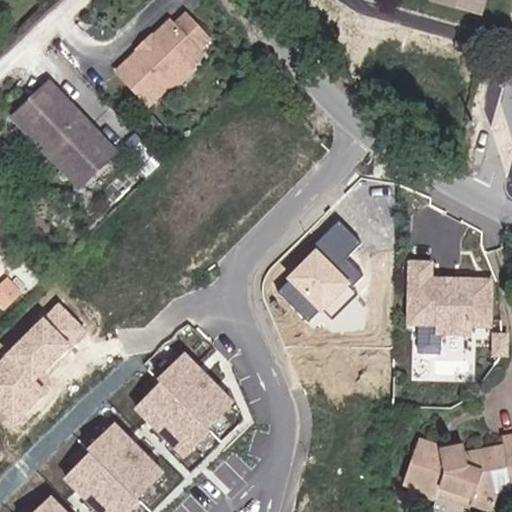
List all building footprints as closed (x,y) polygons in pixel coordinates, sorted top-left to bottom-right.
[(481,14),(484,0),(431,0),(481,14)] [(197,52),(209,41),(185,16),(174,27),(169,23),(152,39),(152,46),(146,52),(139,52),(116,73),(148,107),(170,86),(170,78),(184,65),(193,64),(202,57),(197,52)] [(146,52),(152,46),(152,39),(139,52),(146,52)] [(177,86),(192,73),(193,64),(184,65),(170,78),(170,86),(177,86)] [(107,159),(83,133),(90,127),(61,97),(55,103),(44,92),(21,114),(84,181),(107,159)] [(152,146),(166,133),(152,118),(138,132),(152,146)] [(114,153),(90,127),(83,133),(107,159),(114,153)] [(362,241),(339,220),(276,289),(313,322),(326,307),(336,316),(357,292),(352,288),(366,273),(348,256),(362,241)] [(491,326),(492,279),(457,280),(457,279),(453,278),(453,283),(440,283),(440,278),(432,278),(433,262),(410,262),(409,316),(421,316),(421,324),(436,324),(435,333),(441,333),(442,331),(441,333),(472,334),(472,326),(491,326)] [(89,329),(59,300),(0,362),(0,407),(17,424),(49,391),(39,382),(89,329)] [(421,324),(421,316),(409,316),(409,324),(421,324)] [(238,409),(189,359),(138,409),(187,459),(238,409)] [(135,511),(169,479),(121,429),(70,479),(102,511),(135,511)] [(511,436),(503,438),(505,447),(466,455),(464,447),(441,452),(418,444),(405,484),(487,511),(489,511),(496,494),(511,490),(511,436)] [(440,445),(420,438),(418,444),(441,452),(440,445)]
